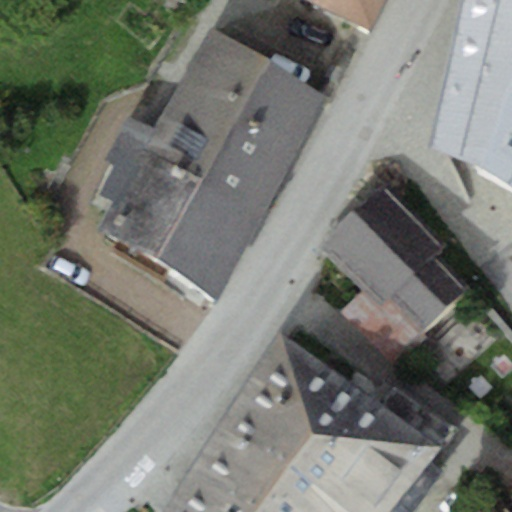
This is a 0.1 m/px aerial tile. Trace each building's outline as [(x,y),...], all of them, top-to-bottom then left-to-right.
[(386,0),(313,0),(372,30),(386,0)] [(511,0),(462,0),(436,145),(511,186),(511,0)] [(328,98),(209,31),(154,127),(131,113),(105,159),(115,165),(99,192),(113,200),(96,230),(215,298),(328,98)] [(447,242),(387,182),(321,247),(381,307),(390,297),(424,332),(471,285),(437,252),(447,242)] [(217,430),(286,480),(355,387),(280,330),(217,430)] [(388,511),(440,448),(355,387),(286,480),(330,511),(388,511)] [(217,430),(191,472),(243,511),(330,511),(286,480),(217,430)] [(243,511),(191,472),(165,511),(243,511)]
